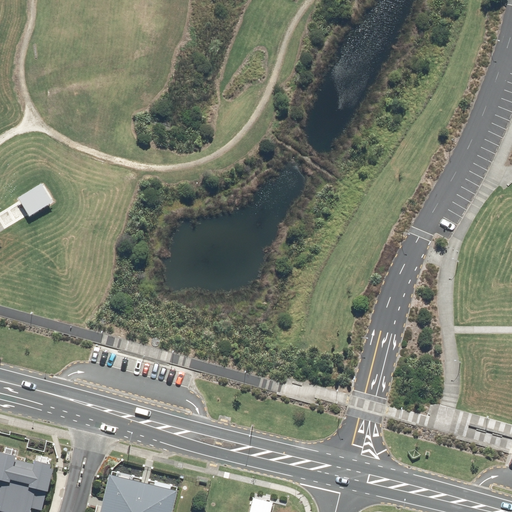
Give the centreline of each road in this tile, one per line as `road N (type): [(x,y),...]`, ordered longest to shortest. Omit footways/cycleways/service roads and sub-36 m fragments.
road 1 (secondary): [(101,409),(344,474)]
road 2 (secondary): [(344,474),(501,511)]
